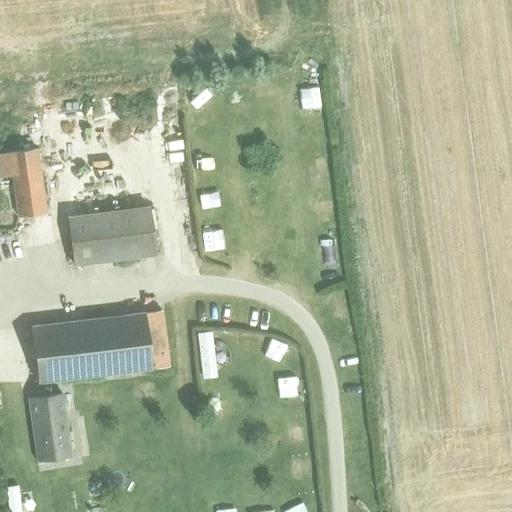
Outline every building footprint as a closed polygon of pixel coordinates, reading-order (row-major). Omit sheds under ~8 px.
[(37,148),(9,152),(18,217),(46,213),(37,148)] [(68,217),(74,265),(154,256),(148,207),(68,217)] [(30,327),(37,384),(168,367),(161,310),(30,327)] [(30,397),(40,462),(69,457),(60,393),(30,397)] [(9,498),(10,511),(26,511),(24,495),(9,498)]
